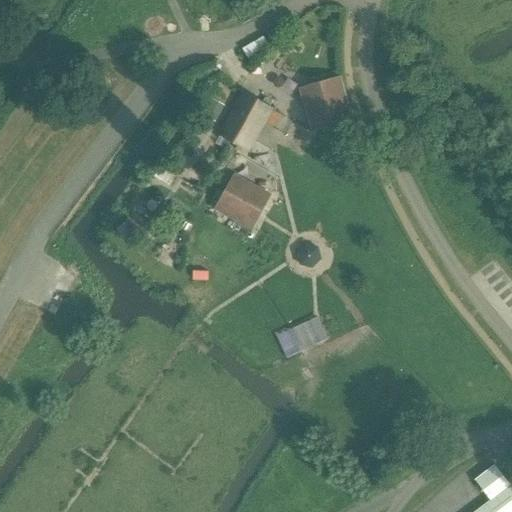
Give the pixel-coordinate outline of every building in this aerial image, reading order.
[(340,78),(307,87),(319,129),(352,119),(340,78)] [(229,140),(247,151),(272,109),(243,91),(217,133),(219,134),(229,140)] [(215,120),(223,106),(213,100),(204,114),(215,120)] [(225,148),(225,147),(229,140),(219,134),(215,142),(225,148)] [(266,202),(231,182),(215,211),(250,230),(266,202)] [(306,246),(298,254),(301,264),(312,267),(319,259),(316,249),(306,246)] [(193,271),(193,280),(208,280),(208,272),(193,271)] [(329,309),(271,336),(281,358),(339,331),(329,309)] [(511,511),(511,488),(494,465),(475,480),(491,500),(475,511),(511,511)]
